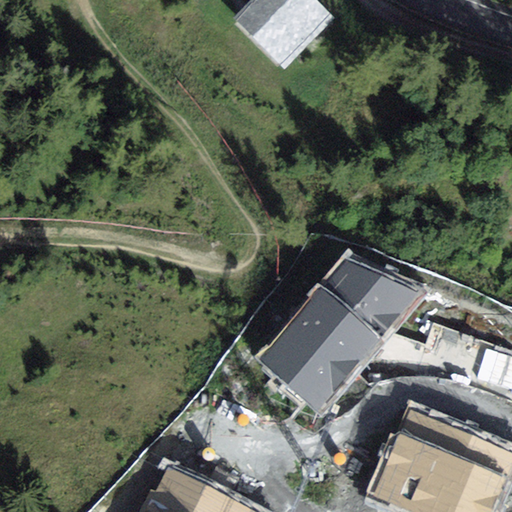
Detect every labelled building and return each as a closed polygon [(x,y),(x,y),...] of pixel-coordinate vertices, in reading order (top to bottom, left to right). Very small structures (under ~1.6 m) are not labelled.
[(323,21),(300,0),(251,0),(242,10),(292,55),(323,21)] [(325,404),(414,281),(347,233),(258,356),(325,404)] [(395,359),(413,362),(417,337),(399,335),(395,359)] [(511,360),(492,349),(478,373),(511,392),(511,360)] [(368,500),(412,511),(489,511),(506,452),(391,420),(368,500)]
